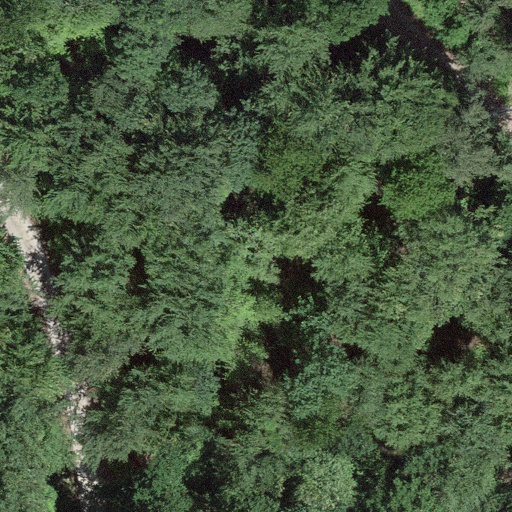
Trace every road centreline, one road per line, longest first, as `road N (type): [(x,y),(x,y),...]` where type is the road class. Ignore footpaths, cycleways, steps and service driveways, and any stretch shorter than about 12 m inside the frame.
road 1 (track): [(0,189),(53,295),(76,370),(92,511)]
road 2 (track): [(371,0),(511,139)]
